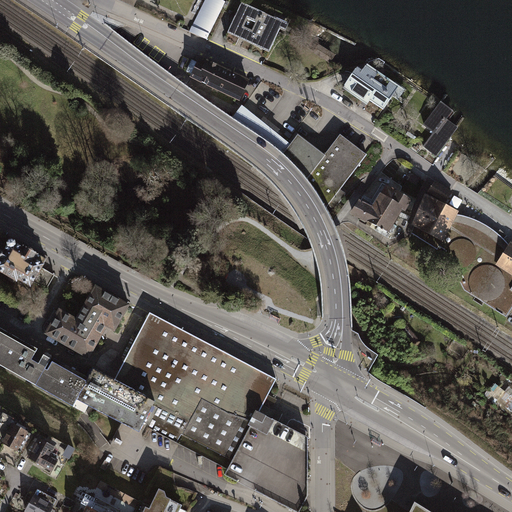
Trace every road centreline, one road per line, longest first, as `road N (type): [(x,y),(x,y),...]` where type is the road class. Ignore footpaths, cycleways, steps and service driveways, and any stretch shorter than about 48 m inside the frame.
road 1 (residential): [(511,225),(333,105),(97,0)]
road 2 (tertiary): [(340,318),(334,263),(302,190),(106,40)]
road 3 (primary): [(0,210),(214,323)]
road 4 (primary): [(446,447),(333,371)]
road 5 (primary): [(327,387),(446,447)]
road 6 (primary): [(214,323),(327,387)]
road 7 (residential): [(322,511),(327,387)]
